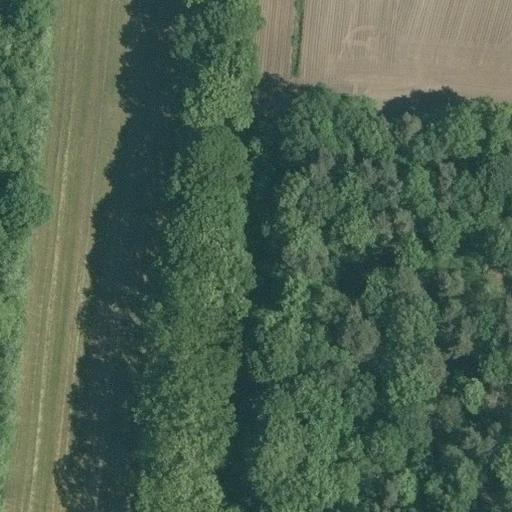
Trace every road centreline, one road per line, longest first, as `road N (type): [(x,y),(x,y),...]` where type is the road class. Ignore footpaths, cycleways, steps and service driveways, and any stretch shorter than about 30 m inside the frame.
road 1 (tertiary): [(198,511),(242,0)]
road 2 (track): [(286,147),(511,177)]
